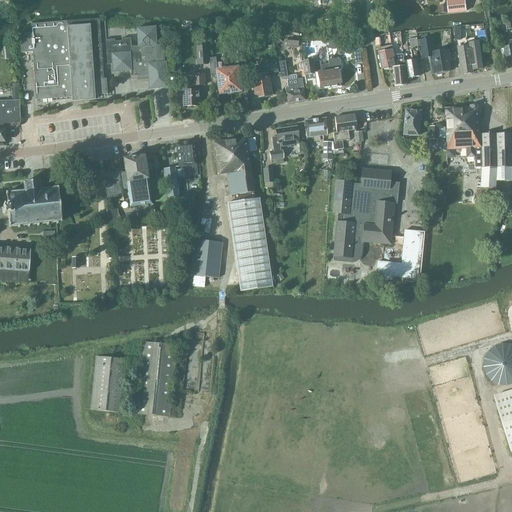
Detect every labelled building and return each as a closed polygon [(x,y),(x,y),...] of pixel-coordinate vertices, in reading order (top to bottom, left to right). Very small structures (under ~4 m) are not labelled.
[(465,0),(461,0),(448,1),(449,13),(466,11),(465,0)] [(309,9),(309,21),(323,21),(324,10),(309,9)] [(325,9),(326,21),(340,20),(339,9),(325,9)] [(95,96),(98,96),(108,95),(107,79),(104,79),(100,20),(31,24),(32,33),(19,34),(21,54),(33,53),(36,100),(56,99),(56,97),(72,96),(72,102),(95,100),(95,96)] [(115,39),(106,40),(107,65),(112,64),(113,73),(130,72),(131,77),(149,76),(148,64),(166,63),(165,44),(157,45),(156,28),(137,29),(138,46),(131,47),(131,38),(122,39),(122,40),(115,41),(115,39)] [(483,32),(478,32),(479,42),(486,41),(485,31),(483,32)] [(419,52),(416,35),(408,36),(412,61),(404,62),(407,79),(420,77),(416,53),(419,52)] [(329,48),(332,49),(335,49),(338,47),(337,39),(334,38),(331,38),(328,40),(326,40),(326,49),(329,48)] [(433,53),(430,40),(418,42),(421,59),(429,58),(432,75),(434,74),(437,76),(441,75),(443,73),(450,71),(449,62),(451,61),(449,50),(433,53)] [(469,46),(460,47),(457,53),(461,75),(472,73),(472,71),(482,69),(477,42),(468,44),(469,46)] [(237,77),(247,76),(242,43),(226,45),(228,54),(229,54),(231,69),(218,70),(216,57),(209,58),(212,79),(218,78),(220,94),(239,92),(237,77)] [(361,44),(352,45),(353,53),(362,52),(361,44)] [(377,54),(381,70),(395,66),(391,46),(378,49),(378,54),(377,54)] [(208,65),(206,47),(197,48),(198,66),(208,65)] [(396,67),(393,68),(395,87),(406,85),(403,55),(394,55),(396,67)] [(313,60),(303,62),(306,80),(318,78),(320,90),(340,86),(338,70),(340,70),(341,68),(341,65),(340,62),(339,60),(338,59),(335,59),(331,60),(328,61),(328,64),(321,66),(321,62),(313,63),(313,60)] [(282,62),(279,62),(281,78),(287,77),(285,61),(282,62)] [(166,63),(148,64),(149,76),(150,89),(168,88),(166,63)] [(268,75),(278,73),(276,63),(265,64),(266,71),(260,72),(261,77),(253,78),(256,98),(266,96),(266,94),(271,93),(268,75)] [(204,86),(204,75),(193,75),(193,85),(190,85),(190,91),(182,91),(182,107),(199,107),(199,91),(198,91),(198,86),(204,86)] [(288,88),(285,88),(288,104),(306,101),(302,79),(298,80),(287,82),(288,88)] [(55,101),(56,109),(70,106),(68,98),(55,101)] [(0,142),(5,143),(4,124),(20,123),(19,101),(0,101),(0,142)] [(466,148),(466,158),(474,157),(474,167),(511,167),(511,135),(479,135),(478,105),(470,106),(470,107),(444,108),(446,148),(466,148)] [(34,120),(49,119),(49,109),(34,109),(34,120)] [(403,135),(418,137),(420,112),(405,111),(403,135)] [(333,134),(335,142),(333,142),(334,150),(344,149),(343,141),(350,140),(349,132),(356,131),(354,115),(335,118),(337,133),(333,134)] [(326,119),(305,121),(307,138),(314,137),(320,136),(328,135),(326,119)] [(430,127),(430,141),(438,141),(438,140),(438,128),(430,127)] [(280,147),(300,145),(297,128),(276,131),(277,136),(271,137),(273,152),(281,151),(280,147)] [(363,143),(362,132),(354,133),(355,144),(363,143)] [(246,138),(213,143),(217,176),(226,174),(226,176),(229,196),(234,195),(235,202),(251,200),(250,193),(254,192),(248,152),(256,150),(255,138),(246,139),(246,138)] [(178,160),(162,162),(164,175),(166,175),(176,174),(176,168),(186,167),(187,177),(198,176),(197,169),(195,143),(177,144),(178,160)] [(331,143),(323,143),(323,159),(331,159),(331,143)] [(270,161),(273,161),(283,159),(282,151),(269,153),(270,161)] [(144,156),(123,160),(125,172),(127,183),(128,189),(131,207),(151,204),(147,181),(148,181),(148,179),(152,178),(151,171),(152,171),(151,165),(148,165),(148,164),(145,165),(144,156)] [(273,182),(272,168),(263,169),(264,183),(273,182)] [(497,169),(482,168),(481,189),(496,190),(497,169)] [(511,182),(511,168),(497,168),(497,181),(511,182)] [(334,261),(351,263),(353,263),(354,262),(355,262),(356,261),(357,261),(358,260),(359,259),(360,258),(361,257),(361,256),(362,255),(362,254),(363,242),(391,245),(395,199),(398,199),(400,183),(390,182),(391,171),(361,169),(360,185),(335,183),(333,213),(342,214),(341,222),(337,222),(334,261)] [(119,171),(104,174),(108,199),(123,196),(122,190),(128,189),(127,183),(125,172),(119,173),(119,171)] [(96,173),(87,174),(89,187),(97,186),(96,173)] [(176,174),(166,175),(169,197),(180,196),(176,174)] [(23,192),(6,193),(7,206),(3,206),(4,216),(8,215),(9,228),(62,223),(58,188),(40,190),(39,182),(23,184),(23,192)] [(260,199),(251,200),(230,203),(228,203),(240,292),(273,287),(260,199)] [(169,216),(191,213),(190,205),(168,208),(169,216)] [(57,227),(9,230),(9,239),(58,236),(57,227)] [(378,262),(376,282),(405,284),(405,282),(420,283),(425,233),(405,231),(402,264),(378,262)] [(195,240),(191,275),(218,278),(222,243),(195,240)] [(0,270),(4,271),(29,272),(30,250),(6,249),(0,248),(0,270)] [(280,273),(275,276),(278,282),(284,279),(280,273)] [(138,415),(172,418),(178,346),(144,343),(138,415)] [(185,354),(184,373),(197,374),(197,360),(195,360),(195,354),(185,354)] [(96,357),(90,410),(122,413),(127,360),(96,357)] [(511,389),(495,395),(511,452),(511,451),(511,389)]
